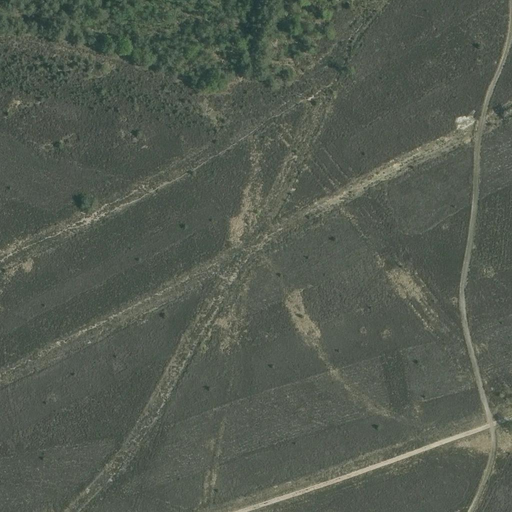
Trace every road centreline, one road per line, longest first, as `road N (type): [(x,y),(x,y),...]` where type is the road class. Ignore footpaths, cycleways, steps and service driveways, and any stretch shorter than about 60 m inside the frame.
road 1 (unknown): [(511,21),(483,114),(462,285),(493,446),(471,511)]
road 2 (track): [(511,416),(236,511)]
